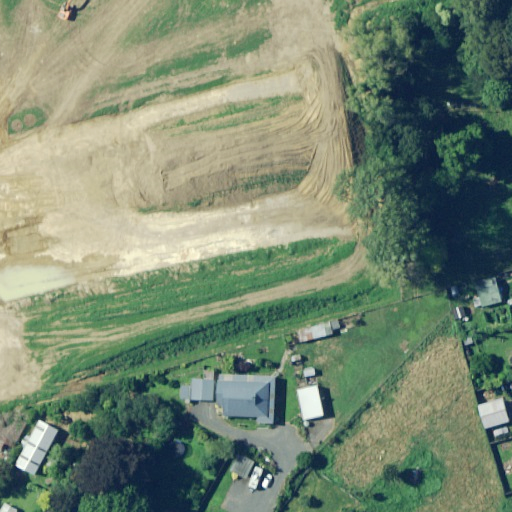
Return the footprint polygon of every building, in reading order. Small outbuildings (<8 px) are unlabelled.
[(505,302),(499,278),(476,283),(481,308),(505,302)] [(328,336),(325,325),(286,335),(289,346),(328,336)] [(319,383),(316,369),(305,371),(308,385),(319,383)] [(278,379),(221,376),(220,394),(226,394),(225,416),(259,418),(259,423),(276,423),(277,400),(278,379)] [(215,380),(195,379),(194,387),(183,386),(182,399),(213,401),(215,380)] [(326,416),(320,387),(299,391),(305,420),(326,416)] [(511,403),(508,405),(506,399),(479,406),(486,430),(511,422),(511,403)] [(60,430),(41,421),(18,466),(37,476),(60,430)] [(255,463),(238,455),(230,471),(247,479),(255,463)] [(264,469),(256,466),(251,479),(259,482),(264,469)]
